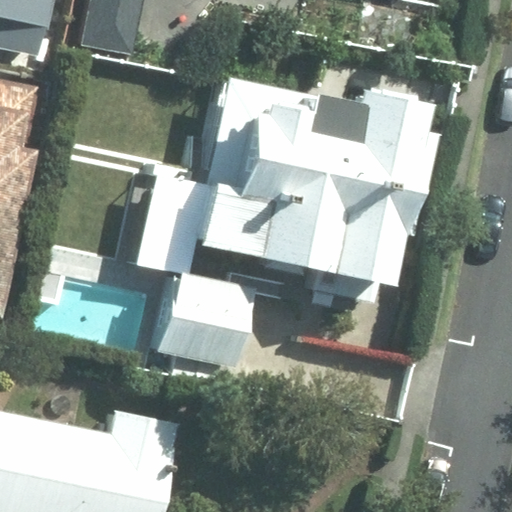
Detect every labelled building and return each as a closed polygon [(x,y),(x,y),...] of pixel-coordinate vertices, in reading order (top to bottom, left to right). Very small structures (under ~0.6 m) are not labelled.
[(0,0),(0,49),(33,55),(42,0),(0,0)] [(140,0),(85,0),(80,45),(134,51),(140,0)] [(176,212),(146,346),(228,365),(253,252),(387,277),(395,231),(407,233),(424,140),(415,109),(418,93),(348,80),(345,96),(218,72),(192,215),(176,212)] [(0,266),(36,83),(0,75),(0,266)] [(0,413),(0,511),(157,511),(179,422),(107,405),(99,437),(0,413)]
